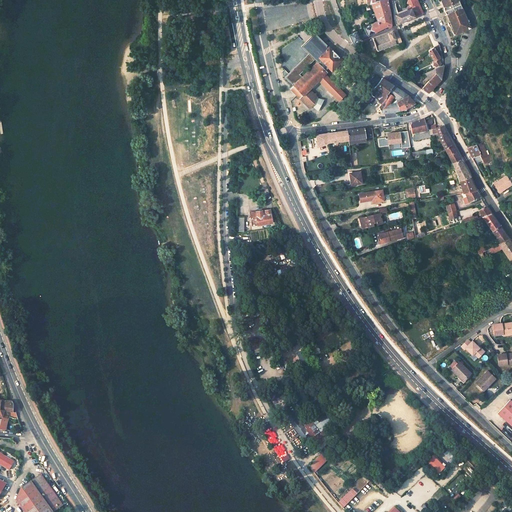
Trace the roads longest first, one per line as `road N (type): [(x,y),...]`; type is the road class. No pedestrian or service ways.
road 1 (primary): [(511,468),(396,358),(327,264),(282,174),(245,59)]
road 2 (residential): [(245,59),(228,67),(226,89),(223,236),(234,325),(266,409),(340,511)]
road 3 (residential): [(289,131),(299,170),(349,263),(427,366)]
road 4 (tertiary): [(511,233),(432,103)]
road 5 (unclassified): [(432,103),(398,119),(289,131)]
road 6 (unknown): [(238,341),(258,335),(268,369),(289,373),(341,350)]
road 7 (residential): [(259,0),(289,131)]
